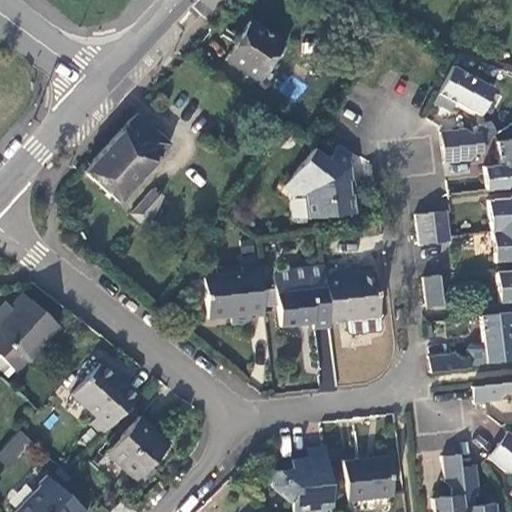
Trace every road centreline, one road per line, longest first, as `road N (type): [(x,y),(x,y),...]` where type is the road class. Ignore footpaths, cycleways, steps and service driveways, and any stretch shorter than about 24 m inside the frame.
road 1 (residential): [(0,231),(248,416)]
road 2 (residential): [(392,128),(419,393)]
road 3 (residential): [(419,393),(248,416)]
road 4 (tertiary): [(95,89),(0,190)]
road 5 (residential): [(248,416),(157,511)]
road 6 (unclassified): [(1,7),(95,89)]
